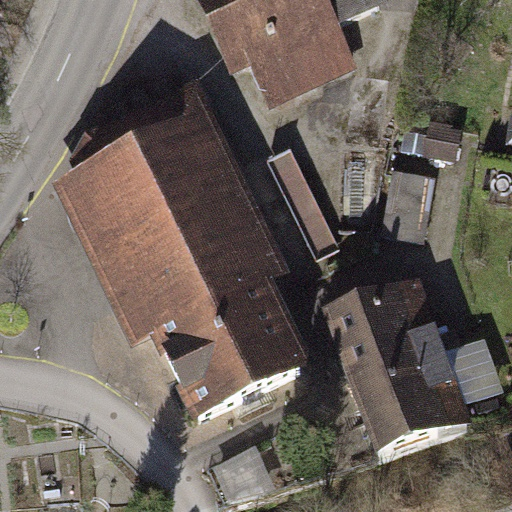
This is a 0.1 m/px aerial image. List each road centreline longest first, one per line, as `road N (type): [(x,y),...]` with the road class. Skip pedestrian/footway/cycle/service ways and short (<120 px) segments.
road 1 (residential): [(194,511),(118,423),(76,397),(0,385)]
road 2 (tertiary): [(94,0),(49,108),(0,182)]
